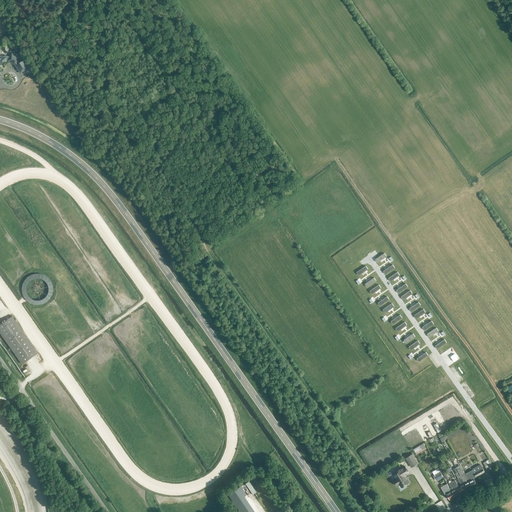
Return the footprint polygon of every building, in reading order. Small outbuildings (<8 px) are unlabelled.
[(20,72),(28,67),(23,60),(18,63),(17,62),(15,61),(17,57),(12,54),(9,57),(8,56),(4,56),(4,57),(0,56),(0,63),(2,64),(2,61),(5,61),(5,60),(8,60),(7,60),(14,64),(20,72)] [(384,253),(375,259),(377,262),(386,256),(384,253)] [(392,265),(383,271),(385,274),(394,268),(392,265)] [(366,266),(357,272),(359,275),(368,269),(366,266)] [(397,272),(388,278),(390,281),(399,275),(397,272)] [(374,278),(365,284),(367,287),(376,281),(374,278)] [(406,284),(396,290),(399,293),(408,287),(406,284)] [(379,285),(370,291),(372,294),(381,288),(379,285)] [(410,290),(401,297),(403,300),(412,293),(410,290)] [(387,296),(378,303),(380,306),(389,299),(387,296)] [(418,302),(409,308),(411,311),(421,305),(418,302)] [(392,303),(383,310),(385,313),(394,306),(392,303)] [(423,309),(414,315),(416,318),(425,312),(423,309)] [(400,315),(391,321),(393,324),(402,318),(400,315)] [(0,333),(22,364),(38,353),(12,316),(0,324),(0,333)] [(431,321),(422,327),(424,330),(433,324),(431,321)] [(405,322),(396,328),(398,331),(407,325),(405,322)] [(436,328),(427,334),(429,337),(438,331),(436,328)] [(413,334),(404,340),(406,343),(415,337),(413,334)] [(437,348),(446,342),(444,339),(435,345),(437,348)] [(418,341),(409,347),(411,350),(420,344),(418,341)] [(419,362),(428,355),(426,352),(417,359),(419,362)] [(419,371),(402,386),(408,393),(426,378),(419,371)] [(413,449),(416,455),(426,449),(423,443),(413,449)] [(405,458),(411,468),(419,463),(413,453),(405,458)] [(493,466),(489,459),(483,463),(487,469),(493,466)] [(402,487),(409,482),(404,475),(409,472),(405,466),(401,469),(400,469),(393,473),(397,479),(395,480),(394,481),(396,484),(397,484),(399,483),(402,487)] [(469,480),(472,487),(477,485),(473,477),(475,475),(476,477),(485,472),(482,468),(474,473),(472,474),(470,471),(466,473),(470,480),(469,480)] [(443,477),(440,472),(433,475),(436,481),(443,477)] [(468,489),(459,474),(458,472),(457,473),(456,473),(458,478),(457,478),(461,485),(460,485),(463,492),(468,489)] [(463,473),(459,474),(468,489),(472,487),(469,480),(467,481),(464,475),(463,473)] [(266,511),(275,511),(277,511),(255,477),(247,483),(266,511)] [(463,492),(460,485),(458,486),(455,480),(452,482),(459,494),(463,492)] [(459,494),(452,482),(449,484),(451,488),(450,488),(454,497),(459,494)] [(454,497),(450,488),(447,483),(441,487),(445,494),(446,493),(449,499),(454,497)] [(240,511),(258,511),(241,486),(228,495),(240,511)]
